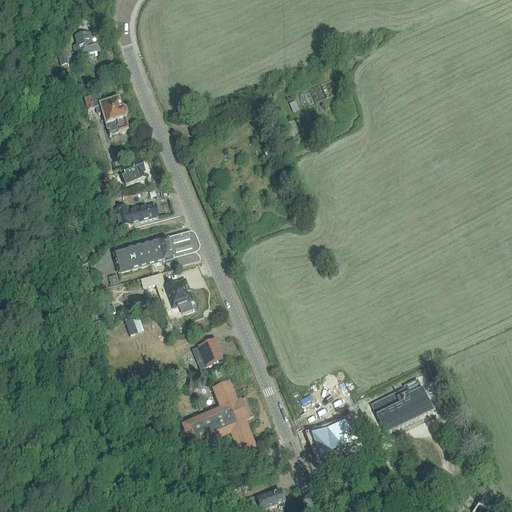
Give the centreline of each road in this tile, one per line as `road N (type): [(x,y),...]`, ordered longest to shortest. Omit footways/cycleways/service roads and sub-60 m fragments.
road 1 (tertiary): [(315,511),(131,65),(123,26),(129,0)]
road 2 (unclassified): [(60,0),(29,36),(34,105),(0,144)]
